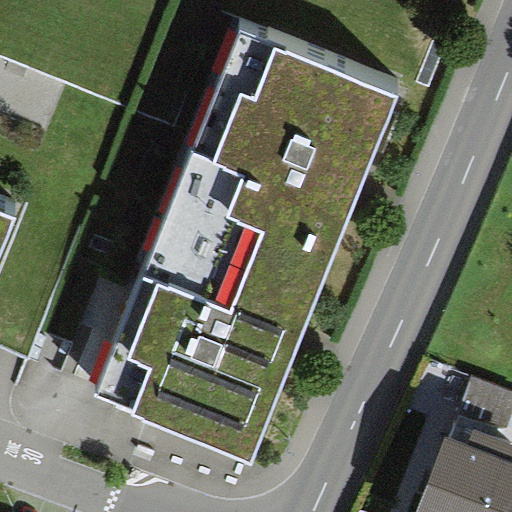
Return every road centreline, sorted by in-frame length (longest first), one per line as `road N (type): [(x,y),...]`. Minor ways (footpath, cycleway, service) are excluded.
road 1 (residential): [(310,511),(511,57)]
road 2 (residential): [(155,511),(0,454)]
